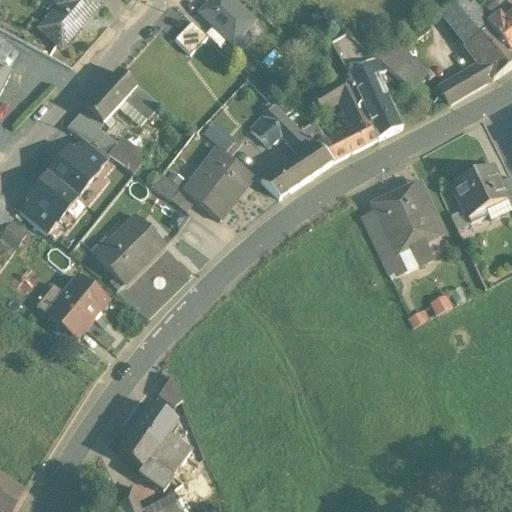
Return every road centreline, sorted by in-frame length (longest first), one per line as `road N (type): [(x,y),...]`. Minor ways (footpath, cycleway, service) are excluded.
road 1 (residential): [(37,511),(131,371),(259,239),(299,206),(511,88)]
road 2 (residential): [(0,178),(164,0)]
